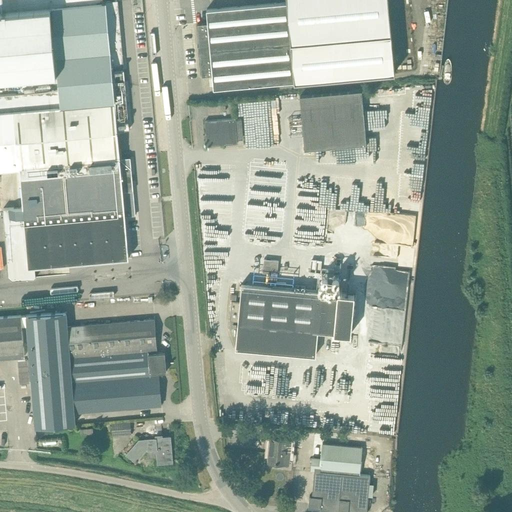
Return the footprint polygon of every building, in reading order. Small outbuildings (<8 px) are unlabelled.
[(0,0),(0,78),(58,74),(59,90),(0,95),(0,168),(20,167),(24,216),(28,266),(118,258),(129,257),(125,217),(135,215),(130,157),(120,158),(118,130),(129,129),(118,0),(103,2),(102,0),(0,0)] [(395,72),(391,33),(388,0),(286,0),(287,2),(207,9),(208,23),(197,24),(199,45),(198,46),(199,55),(200,55),(202,76),(212,75),(214,88),(294,81),(395,72)] [(362,91),(300,96),(305,150),(366,144),(362,91)] [(205,121),(207,146),(237,144),(235,118),(205,121)] [(356,294),(251,284),(242,283),(240,301),(232,301),(230,321),(238,322),(236,348),(317,356),(320,331),(352,334),(356,294)] [(154,350),(157,350),(154,319),(67,326),(66,312),(26,315),(31,369),(34,417),(35,427),(75,423),(74,412),(161,406),(158,375),(156,375),(156,373),(166,372),(165,352),(154,353),(154,350)] [(0,358),(24,356),(21,315),(0,317),(0,358)] [(381,420),(380,429),(390,429),(391,420),(381,420)] [(112,436),(131,435),(130,423),(111,424),(112,436)] [(138,440),(133,446),(127,454),(135,461),(136,462),(138,460),(137,460),(145,450),(156,449),(158,464),(173,462),(170,436),(157,437),(157,439),(138,440)] [(284,464),(285,454),(286,448),(290,448),(291,440),(271,438),(268,462),(284,464)] [(312,457),(311,471),(314,471),(315,467),(320,468),(320,471),(342,473),(338,511),(347,511),(366,511),(368,504),(371,473),(370,473),(372,448),(322,443),(321,458),(312,457)] [(309,497),(308,507),(320,508),(320,509),(338,511),(342,473),(320,471),(320,468),(315,467),(314,471),(312,496),(309,496),(309,497)]
